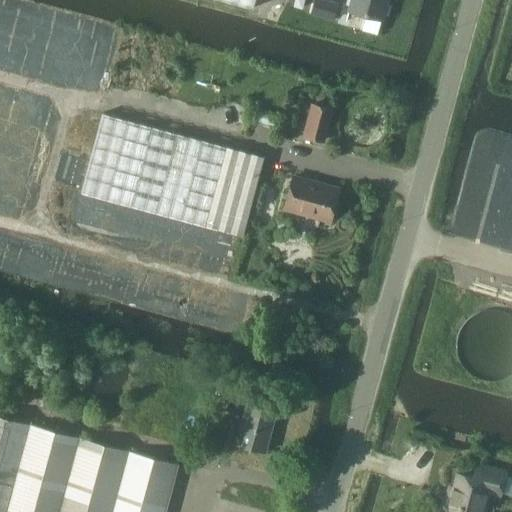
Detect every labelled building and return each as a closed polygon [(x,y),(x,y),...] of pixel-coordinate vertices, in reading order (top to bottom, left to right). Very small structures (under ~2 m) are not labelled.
[(218,0),(255,10),(257,3),(258,0),(218,0)] [(317,0),(314,13),(333,18),(337,4),(321,0),(317,0)] [(387,0),(351,0),(349,10),(383,19),(387,0)] [(331,110),(312,104),(303,135),(323,141),(331,110)] [(80,192),(242,236),(263,157),(102,113),(80,192)] [(329,221),(338,189),(292,177),(284,208),(329,221)] [(511,311),(506,308),(499,306),(492,305),(484,305),(477,307),(471,310),(465,315),(460,320),(456,327),(453,333),(452,341),(452,348),(454,355),(456,362),(461,368),(466,373),(472,377),(479,380),(486,382),(493,382),(500,381),(507,379),(511,375),(511,311)] [(236,444),(265,451),(278,404),(249,396),(246,408),(235,406),(230,423),(241,426),(236,444)] [(0,511),(165,511),(179,463),(0,415),(0,511)] [(448,501),(445,511),(481,511),(487,490),(499,494),(504,474),(477,467),(474,480),(459,476),(453,502),(448,501)]
